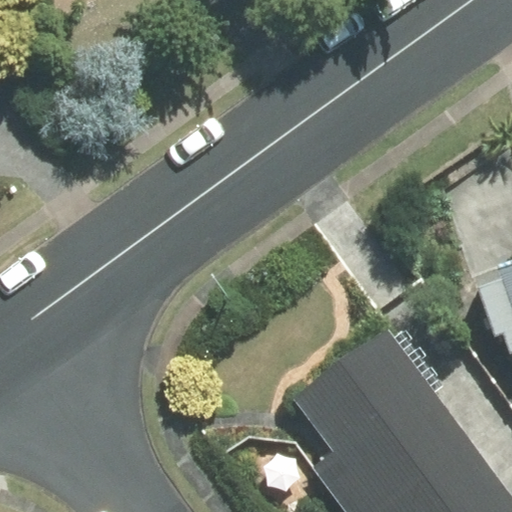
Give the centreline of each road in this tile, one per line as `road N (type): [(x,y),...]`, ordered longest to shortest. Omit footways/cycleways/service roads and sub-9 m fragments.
road 1 (residential): [(11,341),(482,0)]
road 2 (residential): [(11,341),(133,511)]
